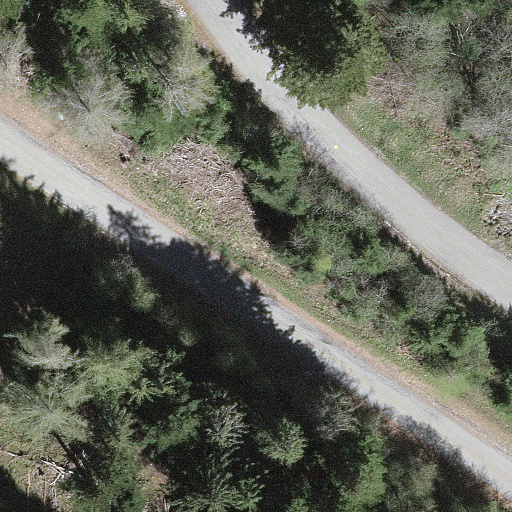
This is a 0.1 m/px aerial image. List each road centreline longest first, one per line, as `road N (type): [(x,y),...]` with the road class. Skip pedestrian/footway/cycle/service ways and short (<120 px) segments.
road 1 (unclassified): [(0,138),(511,479)]
road 2 (unclassified): [(511,287),(333,144),(212,0)]
